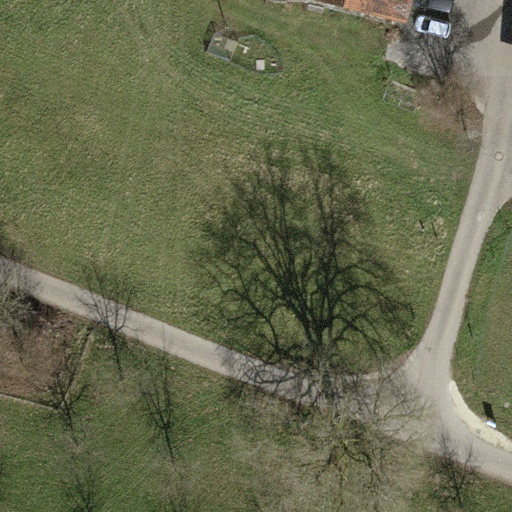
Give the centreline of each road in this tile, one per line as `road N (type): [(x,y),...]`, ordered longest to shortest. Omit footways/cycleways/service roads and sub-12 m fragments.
road 1 (track): [(511,470),(0,280)]
road 2 (unknown): [(502,468),(511,259)]
